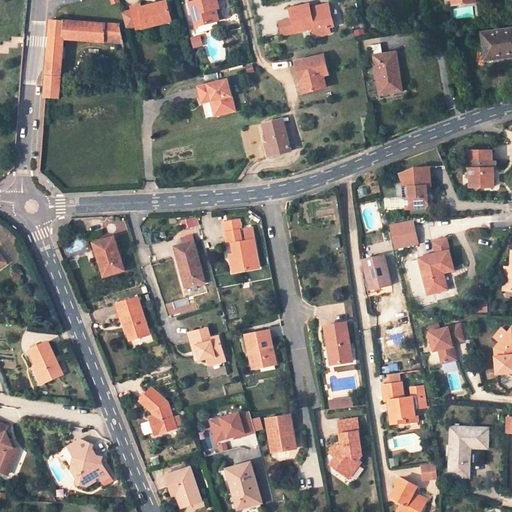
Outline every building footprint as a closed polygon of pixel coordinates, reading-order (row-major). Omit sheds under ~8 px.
[(198,0),(193,1),(200,25),(221,19),(221,18),(228,16),(225,6),(229,5),(227,0),(198,0)] [(139,28),(174,20),(168,1),(143,7),(142,4),(133,6),(134,9),(125,11),(129,27),(138,25),(139,28)] [(312,4),(294,8),(296,18),(283,22),(286,35),(299,32),(318,28),(320,36),(334,33),(332,27),(337,26),(331,4),(313,8),(312,4)] [(108,24),(55,20),(52,20),(48,73),(62,74),(65,39),(107,42),(108,24)] [(121,25),(108,24),(107,42),(125,43),(121,25)] [(511,28),(483,33),(486,59),(511,55),(511,28)] [(201,35),(191,37),(192,48),(203,46),(201,35)] [(381,44),(369,46),(370,55),(374,54),(381,94),(403,90),(399,73),(396,73),(393,53),(383,54),(381,44)] [(307,77),(310,92),(329,88),(326,76),(331,75),(327,56),(300,61),(304,78),(307,77)] [(62,74),(48,73),(47,85),(46,96),(60,97),(62,74)] [(310,92),(307,77),(304,78),(301,79),(304,94),(310,92)] [(230,78),(200,85),(204,101),(213,99),(218,98),(222,113),(238,109),(230,78)] [(218,98),(213,99),(217,115),(222,113),(218,98)] [(363,130),(372,129),(370,116),(362,117),(363,130)] [(284,118),(265,123),(269,141),(272,140),(275,154),(292,150),(284,118)] [(266,141),(270,156),(275,154),(272,140),(269,141),(266,141)] [(493,149),(470,149),(470,168),(470,167),(470,185),(494,186),(494,167),(492,167),(492,161),(493,149)] [(431,185),(429,167),(416,167),(402,173),(405,187),(408,187),(408,195),(405,195),(406,208),(424,207),(432,198),(432,194),(430,192),(427,192),(426,185),(431,185)] [(413,220),(393,225),(398,249),(419,244),(413,220)] [(259,268),(254,241),(242,243),(240,232),(242,231),(240,221),(225,223),(229,246),(232,245),(235,259),(231,259),(233,273),(259,268)] [(125,270),(115,237),(94,243),(105,277),(125,270)] [(436,254),(449,250),(446,238),(433,241),(436,254)] [(204,281),(194,241),(176,246),(185,286),(204,281)] [(447,290),(443,272),(453,270),(449,250),(436,254),(420,257),(428,294),(447,290)] [(385,253),(364,258),(368,277),(372,277),(374,285),(375,289),(392,285),(385,253)] [(511,266),(505,265),(503,289),(507,289),(507,275),(510,275),(511,266)] [(368,277),(366,278),(368,287),(374,285),(372,277),(368,277)] [(151,335),(139,298),(117,304),(124,324),(127,323),(133,340),(151,335)] [(129,341),(133,340),(127,323),(124,324),(129,341)] [(347,323),(326,326),(328,343),(332,343),(335,363),(352,361),(347,323)] [(462,343),(460,327),(440,331),(432,332),(430,333),(434,351),(439,350),(441,363),(455,360),(452,345),(462,343)] [(199,352),(201,357),(202,361),(207,360),(208,364),(226,360),(222,344),(213,347),(212,343),(208,330),(190,335),(195,353),(199,352)] [(270,330),(246,335),(250,351),(254,351),(257,367),(276,364),(270,330)] [(511,331),(498,348),(497,370),(511,370),(511,331)] [(57,360),(49,342),(30,350),(37,365),(44,382),(60,375),(55,361),(57,360)] [(226,360),(208,364),(209,368),(227,364),(226,360)] [(44,382),(37,365),(29,369),(36,386),(44,382)] [(389,402),(392,425),(406,423),(406,419),(409,419),(416,418),(415,407),(413,398),(405,399),(403,384),(384,387),(386,402),(389,402)] [(168,401),(153,388),(141,401),(152,411),(154,416),(150,417),(156,434),(176,428),(168,401)] [(353,406),(352,396),(328,398),(329,409),(353,406)] [(256,435),(250,415),(240,418),(239,415),(211,423),(216,443),(234,438),(244,436),(245,438),(256,435)] [(291,415),(268,419),(271,435),(275,435),(278,451),(297,448),(291,415)] [(358,419),(339,422),(343,444),(341,447),(337,444),(331,452),(336,457),(332,464),(349,477),(360,462),(359,460),(363,455),(358,419)] [(11,447),(3,433),(5,428),(0,425),(0,472),(7,475),(16,448),(11,447)] [(488,428),(452,427),(450,476),(469,477),(470,448),(488,448),(488,428)] [(93,445),(79,439),(67,446),(74,459),(82,471),(78,474),(77,479),(76,483),(82,484),(84,488),(95,481),(100,482),(109,477),(100,461),(97,463),(96,459),(96,456),(93,449),(93,445)] [(71,470),(77,479),(78,474),(82,471),(74,459),(71,470)] [(419,465),(422,481),(438,478),(435,462),(419,465)] [(262,501),(251,463),(228,469),(233,489),(238,488),(244,506),(262,501)] [(202,500),(191,468),(168,475),(173,495),(179,493),(185,491),(189,504),(202,500)] [(392,497),(402,503),(397,511),(420,511),(424,505),(411,498),(413,495),(417,487),(401,479),(392,497)] [(239,508),(244,506),(238,488),(233,489),(239,508)] [(183,506),(189,504),(185,491),(179,493),(183,506)] [(426,502),(413,495),(411,498),(424,505),(426,502)]
